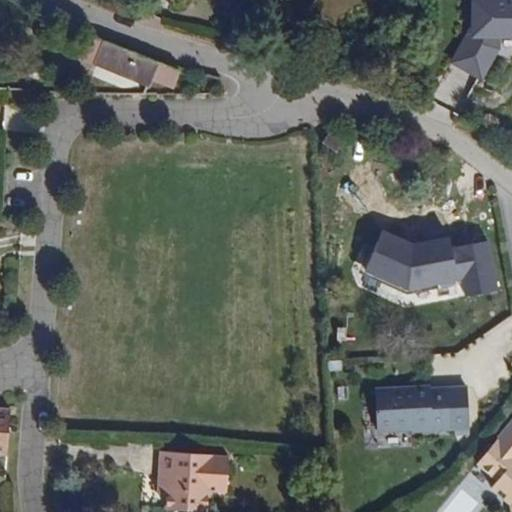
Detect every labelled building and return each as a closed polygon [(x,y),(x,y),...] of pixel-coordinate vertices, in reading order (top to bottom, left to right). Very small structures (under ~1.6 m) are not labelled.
[(511,38),(511,0),(472,0),(472,24),(451,62),(484,80),(501,49),(501,38),(511,38)] [(180,72),(80,32),(71,56),(93,66),(94,64),(123,76),(126,70),(153,80),(174,88),(180,72)] [(150,87),(153,80),(126,70),(123,76),(150,87)] [(336,152),(346,138),(331,128),(322,142),(336,152)] [(415,240),(382,226),(363,269),(411,290),(464,278),(468,297),(504,289),(491,233),(456,241),(454,231),(415,240)] [(452,431),(449,389),(431,390),(430,388),(376,391),(378,430),(411,429),(412,433),(452,431)] [(0,455),(7,456),(11,409),(0,408),(0,455)] [(511,511),(511,422),(478,463),(497,481),(492,488),(510,504),(511,511)] [(227,478),(228,457),(210,456),(210,455),(161,451),(159,473),(169,474),(168,493),(167,508),(207,511),(208,490),(209,477),(227,478)] [(168,493),(169,474),(159,473),(158,493),(168,493)] [(226,491),(227,478),(209,477),(208,490),(226,491)]
